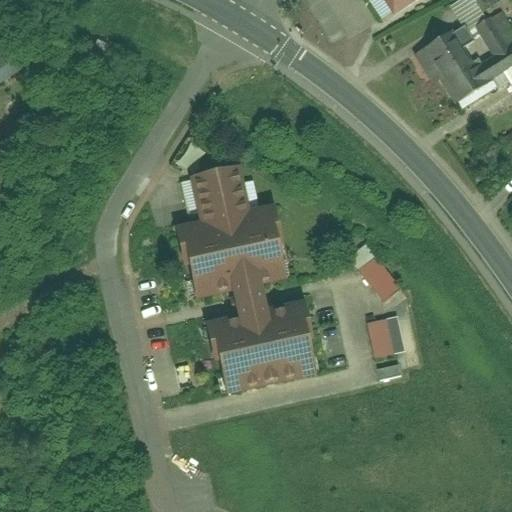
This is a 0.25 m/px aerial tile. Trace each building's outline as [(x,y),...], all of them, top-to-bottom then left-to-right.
[(378,24),(386,19),(376,0),(373,0),(367,3),(378,24)] [(377,0),(394,30),(437,0),(377,0)] [(463,0),(449,7),(457,24),(507,0),(463,0)] [(461,33),(419,55),(459,118),(501,91),(461,33)] [(6,58),(0,61),(0,85),(17,76),(6,58)] [(287,289),(272,215),(248,221),(238,174),(189,184),(200,233),(178,238),(193,310),(230,302),(235,324),(206,330),(221,401),(314,382),(298,309),(266,316),(261,294),(287,289)] [(368,247),(349,260),(377,306),(397,294),(368,247)] [(370,361),(401,357),(397,322),(365,326),(370,361)]
